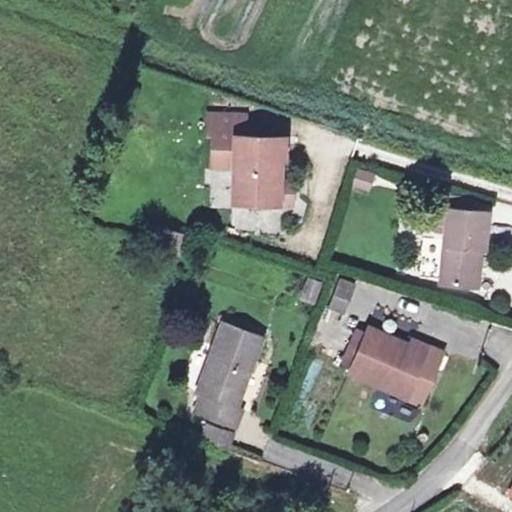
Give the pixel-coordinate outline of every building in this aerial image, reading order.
[(232,132),(240,132),(241,112),(205,112),(205,133),(232,132)] [(237,195),(273,196),(274,175),(275,154),(279,154),(280,133),(240,132),(232,132),(231,196),(237,195)] [(453,234),(455,210),(445,210),(442,233),(453,234)] [(488,213),(455,210),(453,234),(447,283),(484,286),(488,249),(483,248),(488,213)] [(297,296),(309,300),(316,281),(303,276),(297,296)] [(346,313),(354,282),(335,277),(327,308),(346,313)] [(369,324),(367,329),(349,371),(378,384),(380,377),(406,389),(403,397),(420,404),(440,357),(444,349),(413,336),(409,345),(382,333),(384,331),(369,324)] [(235,404),(256,340),(214,326),(191,395),(199,397),(193,416),(235,430),(242,406),(235,404)] [(380,377),(378,384),(377,386),(403,397),(406,389),(380,377)]
